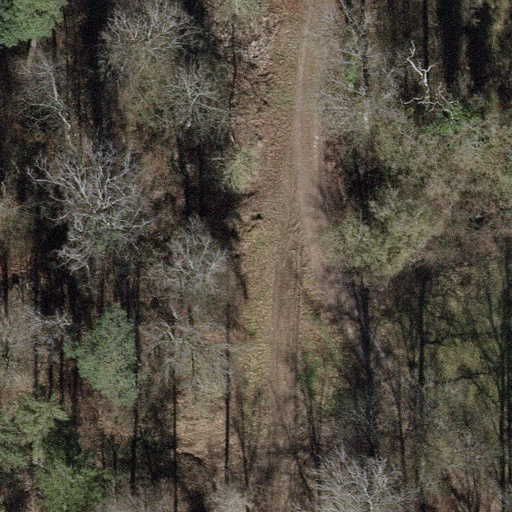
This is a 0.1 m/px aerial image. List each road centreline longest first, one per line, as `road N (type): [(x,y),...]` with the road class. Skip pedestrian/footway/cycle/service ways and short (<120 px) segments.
road 1 (track): [(314,0),(276,149),(254,330),(278,511)]
road 2 (track): [(276,149),(327,309),(511,490)]
